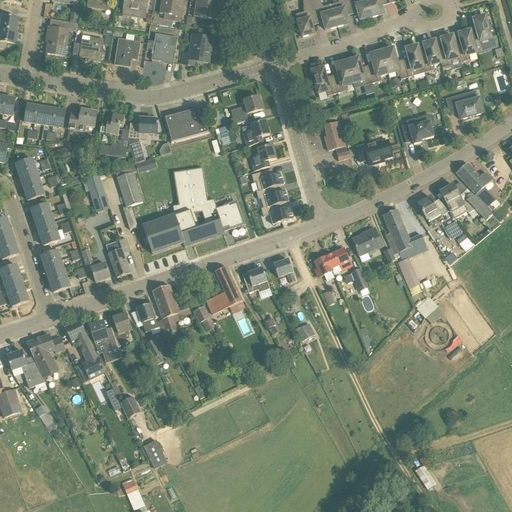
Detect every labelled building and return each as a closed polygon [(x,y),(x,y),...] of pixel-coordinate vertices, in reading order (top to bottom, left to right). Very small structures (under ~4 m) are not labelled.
[(111,0),(88,0),(88,8),(109,11),(111,0)] [(148,0),(125,0),(124,12),(146,15),(148,0)] [(184,0),(162,0),(160,14),(174,16),(173,22),(181,23),(182,18),(184,0)] [(216,6),(218,7),(219,0),(198,0),(198,3),(196,3),(194,17),(198,18),(214,21),(216,6)] [(310,0),(303,0),(304,13),(296,16),(298,23),(297,23),(296,23),(296,33),(297,33),(297,32),(301,31),(302,38),(303,38),(314,35),(314,34),(311,25),(317,23),(310,0)] [(331,6),(323,8),(319,0),(310,0),(317,23),(323,21),(326,30),(326,31),(337,28),(331,6)] [(331,6),(337,28),(349,25),(349,24),(348,24),(346,15),(352,13),(348,0),(338,0),(339,3),(331,6)] [(366,0),(348,0),(352,13),(358,11),(360,20),(360,21),(372,18),(366,0)] [(386,0),(366,0),(372,18),(383,15),(383,14),(380,5),(387,3),(386,0)] [(19,20),(2,17),(0,30),(17,33),(19,20)] [(493,44),(490,32),(493,31),(493,32),(494,31),(489,23),(488,23),(489,23),(487,24),(485,17),(484,17),(473,20),(474,22),(474,21),(478,37),(472,38),(477,54),(483,52),(482,47),(493,44)] [(187,18),(186,24),(196,26),(197,19),(187,18)] [(49,43),(47,55),(65,57),(69,32),(70,24),(51,21),(50,29),(49,29),(47,38),(51,38),(50,43),(49,43)] [(197,35),(205,36),(206,28),(199,27),(197,35)] [(17,33),(0,30),(0,29),(0,43),(15,46),(17,33)] [(462,46),(459,47),(464,63),(470,61),(469,56),(477,54),(472,38),(470,32),(459,35),(462,46)] [(178,39),(155,35),(152,55),(151,61),(163,63),(164,62),(173,63),(173,66),(178,39)] [(105,40),(96,39),(83,37),(81,47),(79,58),(93,60),(93,62),(101,64),(105,40)] [(213,40),(193,37),(190,54),(184,53),(182,65),(191,67),(192,62),(208,64),(208,60),(210,60),(213,40)] [(463,71),(461,64),(456,48),(453,37),(441,40),(445,51),(439,53),(443,69),(444,73),(451,71),(453,73),(463,71)] [(140,44),(119,40),(115,66),(130,68),(132,57),(138,58),(140,44)] [(427,56),(421,58),(425,74),(443,69),(439,53),(435,42),(424,45),(427,56)] [(404,63),(408,79),(425,74),(421,58),(418,47),(406,50),(409,61),(404,63)] [(382,53),(388,75),(395,73),(398,77),(400,77),(401,81),(408,79),(404,63),(398,65),(393,50),(394,50),(393,49),(382,53)] [(368,69),(372,85),(381,82),(381,77),(388,75),(382,53),(370,56),(371,57),(374,67),(368,69)] [(355,90),(364,87),(366,94),(374,92),(372,85),(368,69),(362,71),(359,60),(359,59),(347,62),(355,90)] [(333,79),(337,94),(355,90),(347,62),(336,66),(336,67),(339,77),(333,79)] [(320,99),(337,94),(333,79),(327,81),(324,70),(324,69),(313,72),(312,72),(314,79),(313,79),(312,79),(312,89),(313,89),(313,88),(316,87),(320,99)] [(480,100),(471,102),(468,94),(447,101),(451,117),(459,115),(461,121),(484,114),(480,100)] [(251,114),(263,111),(259,98),(244,102),(245,108),(239,109),(237,110),(231,112),(233,120),(227,121),(229,127),(253,120),(251,114)] [(6,99),(3,116),(13,117),(15,100),(6,99)] [(35,125),(37,108),(28,106),(25,123),(35,125)] [(47,109),(37,108),(35,125),(44,126),(47,109)] [(202,108),(164,118),(171,144),(209,134),(202,108)] [(53,128),(56,111),(47,109),(44,126),(53,128)] [(66,113),(56,111),(53,128),(63,130),(66,113)] [(71,115),(69,130),(85,133),(86,128),(95,129),(97,114),(82,111),(81,118),(71,117),(72,115),(71,115)] [(118,137),(120,127),(123,128),(125,118),(113,116),(112,120),(103,119),(101,132),(106,133),(106,135),(115,137),(118,137)] [(341,117),(344,126),(350,124),(347,116),(341,117)] [(430,117),(419,120),(416,121),(416,120),(407,123),(408,127),(403,128),(407,144),(413,142),(414,146),(422,144),(421,142),(425,141),(434,138),(432,132),(431,128),(433,128),(430,117)] [(128,139),(128,140),(133,156),(143,154),(140,143),(140,140),(147,141),(147,135),(155,136),(156,120),(140,120),(140,125),(140,127),(131,126),(131,124),(130,124),(129,133),(129,134),(128,139)] [(264,144),(262,138),(270,135),(266,122),(251,126),(252,132),(244,135),(248,149),(264,144)] [(345,147),(339,122),(324,127),(328,141),(325,142),(328,152),(339,149),(341,155),(337,156),(339,162),(351,159),(349,153),(347,153),(345,147)] [(90,135),(85,140),(90,144),(94,139),(90,135)] [(399,140),(397,141),(398,145),(392,146),(393,150),(401,148),(399,140)] [(217,141),(212,143),(215,154),(220,153),(217,141)] [(388,142),(373,146),(373,144),(357,148),(361,163),(368,161),(370,167),(379,165),(378,163),(393,158),(388,142)] [(268,162),(277,160),(273,146),(257,151),(259,156),(250,159),(254,172),(270,168),(268,162)] [(33,160),(16,166),(19,175),(36,169),(33,160)] [(134,173),(137,172),(135,165),(115,171),(118,178),(117,179),(126,208),(124,209),(130,231),(134,229),(138,228),(131,207),(144,203),(134,173)] [(474,197),(473,199),(486,212),(496,201),(485,188),(493,181),(486,174),(480,179),(468,165),(456,175),(476,196),(474,197)] [(36,169),(19,175),(22,184),(39,178),(36,169)] [(152,255),(183,244),(191,242),(193,246),(225,234),(223,230),(229,228),(230,230),(244,225),(237,204),(230,206),(229,205),(217,209),(214,201),(208,202),(203,169),(174,174),(179,206),(173,207),(174,216),(143,227),(147,238),(144,239),(146,245),(149,244),(152,255)] [(272,171),(252,177),(254,183),(260,182),(263,191),(277,187),(284,185),(281,174),(273,176),(272,171)] [(110,210),(99,176),(86,181),(96,214),(110,210)] [(22,184),(25,193),(42,187),(39,178),(22,184)] [(453,186),(440,193),(452,214),(465,207),(469,215),(475,211),(482,217),(479,220),(492,232),(500,227),(486,212),(473,199),(474,197),(472,195),(462,203),(453,186)] [(25,193),(28,202),(45,196),(42,187),(25,193)] [(263,191),(256,193),(258,201),(265,199),(268,208),(282,204),(289,202),(286,191),(279,193),(277,187),(263,191)] [(449,213),(442,217),(431,198),(418,205),(427,220),(428,220),(433,230),(442,225),(450,239),(462,233),(457,224),(458,224),(449,213)] [(268,208),(261,210),(263,218),(270,216),(273,226),(294,220),(290,209),(284,211),(282,204),(268,208)] [(48,206),(32,211),(35,220),(51,214),(48,206)] [(428,251),(427,248),(422,236),(410,241),(404,228),(397,211),(383,217),(391,234),(385,237),(390,246),(391,246),(395,256),(399,254),(402,262),(428,251)] [(51,214),(35,220),(38,229),(54,223),(51,214)] [(0,231),(10,228),(7,219),(0,221),(0,231)] [(54,223),(38,229),(41,238),(57,233),(54,223)] [(0,241),(13,237),(10,228),(0,231),(0,241)] [(382,248),(375,230),(367,233),(368,235),(353,241),(362,264),(370,260),(367,254),(382,248)] [(57,233),(41,238),(44,247),(60,241),(57,233)] [(13,237),(0,241),(0,251),(16,247),(13,237)] [(124,254),(130,252),(126,239),(119,242),(121,250),(109,254),(117,279),(131,274),(124,254)] [(467,239),(459,245),(465,253),(473,247),(467,239)] [(16,247),(0,251),(0,253),(3,261),(19,256),(16,247)] [(344,250),(326,258),(332,273),(333,273),(334,275),(342,272),(352,268),(344,250)] [(88,251),(82,253),(88,272),(92,271),(96,284),(110,279),(105,265),(100,267),(98,260),(92,262),(88,251)] [(391,251),(385,253),(389,264),(396,262),(391,251)] [(61,261),(58,252),(41,258),(45,267),(61,261)] [(332,273),(326,258),(315,263),(318,270),(315,271),(319,279),(325,276),(327,282),(334,279),(332,273)] [(399,263),(408,290),(420,286),(411,259),(399,263)] [(64,270),(61,261),(45,267),(48,276),(64,270)] [(288,261),(274,266),(279,279),(287,276),(290,284),(295,283),(288,261)] [(17,266),(0,272),(3,281),(20,275),(17,266)] [(243,303),(228,270),(227,268),(214,274),(223,295),(207,302),(213,316),(230,308),(243,303)] [(263,269),(243,276),(249,294),(258,291),(259,294),(270,290),(263,269)] [(64,270),(48,276),(51,285),(67,279),(64,270)] [(360,270),(351,274),(359,293),(368,290),(360,270)] [(20,275),(3,281),(7,290),(23,284),(20,275)] [(399,276),(395,278),(400,288),(404,286),(399,276)] [(67,279),(51,285),(54,294),(70,289),(67,279)] [(26,294),(23,284),(7,290),(10,299),(26,294)] [(182,320),(181,317),(191,313),(188,307),(178,310),(169,286),(153,292),(167,330),(169,336),(177,333),(173,323),(182,320)] [(355,287),(347,289),(349,295),(356,293),(355,287)] [(330,292),(323,295),(329,307),(335,304),(330,292)] [(29,303),(26,294),(10,299),(13,308),(29,303)] [(429,299),(423,304),(420,301),(415,306),(418,309),(417,310),(425,320),(438,308),(429,299)] [(147,322),(155,320),(150,305),(137,310),(142,324),(145,332),(146,334),(151,332),(150,330),(147,322)] [(204,307),(194,312),(200,324),(203,323),(207,332),(214,328),(204,307)] [(111,329),(117,349),(129,345),(125,333),(132,331),(127,315),(113,320),(115,327),(111,329)] [(270,328),(276,325),(273,318),(267,321),(270,328)] [(82,366),(89,381),(105,373),(98,359),(87,336),(80,322),(65,329),(72,343),(77,341),(88,363),(82,366)] [(117,349),(111,329),(106,331),(103,323),(89,327),(95,344),(99,355),(117,349)] [(315,336),(309,325),(296,332),(301,343),(315,336)] [(278,333),(275,327),(269,330),(272,336),(278,333)] [(365,330),(359,332),(362,341),(368,339),(365,330)] [(50,355),(55,353),(56,355),(66,351),(61,339),(52,343),(50,336),(27,344),(37,363),(36,363),(40,370),(45,380),(60,372),(50,355)] [(155,341),(146,345),(154,361),(162,356),(155,341)] [(28,366),(22,352),(7,358),(12,372),(22,368),(30,389),(46,384),(44,380),(45,380),(40,370),(36,363),(28,366)] [(257,375),(255,370),(249,368),(244,371),(249,379),(257,375)] [(0,377),(0,406),(2,412),(20,406),(15,390),(5,393),(0,377)] [(78,379),(72,382),(75,389),(81,386),(78,379)] [(116,383),(111,385),(113,390),(119,400),(123,398),(116,383)] [(105,394),(109,400),(112,406),(120,402),(119,400),(113,390),(105,394)] [(134,399),(121,405),(123,409),(128,420),(141,414),(134,399)] [(187,405),(180,408),(183,415),(190,411),(187,405)] [(47,414),(41,418),(47,428),(54,424),(47,414)] [(56,428),(54,424),(47,428),(46,428),(49,433),(56,428)] [(158,442),(144,448),(155,471),(168,465),(158,442)] [(134,482),(123,487),(134,510),(145,505),(134,482)]
